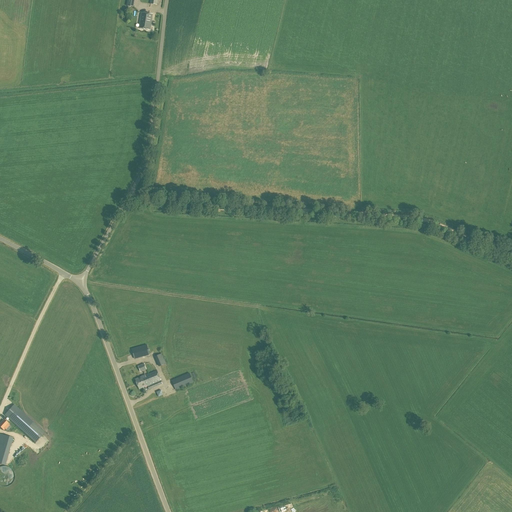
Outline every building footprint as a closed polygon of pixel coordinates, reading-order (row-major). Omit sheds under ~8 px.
[(150,30),(153,14),(141,13),(139,28),(150,30)] [(134,359),(147,355),(149,355),(147,344),(131,348),(134,359)] [(160,349),(154,352),(156,356),(155,357),(159,367),(166,364),(160,349)] [(137,385),(159,376),(157,370),(135,379),(137,385)] [(176,390),(193,383),(189,373),(171,380),(176,390)] [(159,376),(137,385),(139,389),(149,384),(151,388),(162,384),(159,376)] [(34,442),(44,432),(14,404),(5,415),(34,442)] [(0,427),(4,430),(9,424),(4,419),(0,423),(0,427)]
